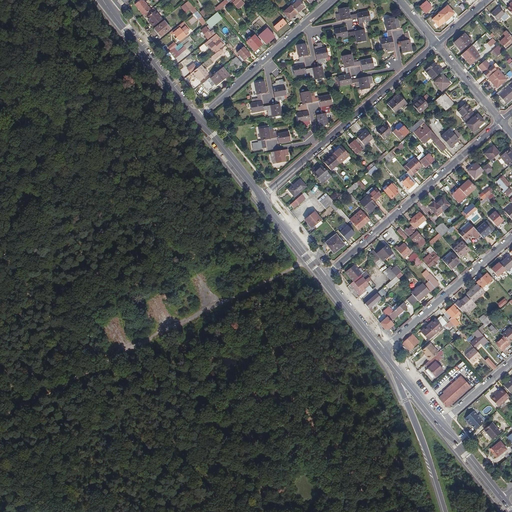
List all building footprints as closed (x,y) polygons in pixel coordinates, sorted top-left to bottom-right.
[(140,0),(135,4),(144,15),(145,14),(150,10),(142,0),(140,0)] [(224,0),(215,8),(218,12),(229,2),(227,0),(224,0)] [(237,10),(244,4),(240,0),(234,0),(231,3),(237,10)] [(298,0),(292,5),(298,12),(305,6),(298,0)] [(426,13),(433,7),(427,0),(420,6),(426,13)] [(190,9),(193,7),(188,1),(181,7),(186,12),(190,9)] [(292,5),(284,12),(290,19),(298,12),(292,5)] [(351,18),(350,15),(348,6),(339,8),(340,13),(341,16),(337,17),(338,21),(351,18)] [(445,21),(454,13),(447,6),(439,13),(445,21)] [(499,7),(491,13),(497,21),(505,14),(499,7)] [(150,23),(153,26),(162,19),(154,8),(146,15),(150,20),(151,22),(150,23)] [(199,22),(203,18),(202,17),(197,10),(194,13),(198,19),(198,20),(199,22)] [(369,11),(354,14),(354,18),(358,17),(359,22),(363,21),(371,20),(369,11)] [(223,18),(218,12),(210,18),(215,24),(223,18)] [(387,33),(391,32),(390,29),(396,28),(393,16),(384,18),(387,33)] [(215,24),(210,18),(206,22),(207,22),(211,28),(215,24)] [(287,22),(283,18),(274,26),(278,30),(287,22)] [(171,29),(164,21),(155,29),(161,36),(171,29)] [(182,22),(172,30),(177,37),(175,38),(177,42),(187,34),(186,32),(188,30),(182,22)] [(366,40),(363,25),(360,26),(360,30),(355,31),(356,35),(357,42),(366,40)] [(216,33),(213,30),(210,32),(206,27),(201,31),(209,40),(213,36),(214,35),(216,33)] [(337,38),(352,35),(351,31),(348,32),(347,27),(335,29),(337,38)] [(267,44),(275,37),(268,29),(260,35),(267,44)] [(511,41),(511,37),(506,31),(503,33),(506,36),(500,42),(505,47),(511,41)] [(472,41),(465,33),(454,42),(458,47),(459,46),(462,49),(472,41)] [(494,40),(489,34),(480,43),(481,45),(484,43),(487,46),(494,40)] [(214,35),(213,36),(216,39),(213,42),(218,48),(222,45),(214,35)] [(262,44),(255,35),(247,42),(255,50),(262,44)] [(412,50),(409,35),(405,36),(406,39),(400,40),(403,52),(412,50)] [(216,39),(213,36),(209,40),(204,44),(207,47),(209,45),(214,51),(218,48),(213,42),(216,39)] [(394,49),(392,36),(388,37),(380,39),(382,48),(386,47),(390,46),(390,50),(394,49)] [(493,49),(499,44),(496,41),(489,47),(492,50),(493,49)] [(297,45),(300,60),(304,60),(303,56),(309,55),(307,43),(297,45)] [(499,44),(493,49),(498,55),(504,50),(499,44)] [(317,59),(324,57),(329,56),(327,48),(323,48),(319,49),(318,45),(315,46),(317,59)] [(479,56),(471,46),(462,54),(471,64),(479,56)] [(250,54),(244,47),(238,52),(244,60),(250,54)] [(170,52),(175,58),(180,54),(175,48),(170,52)] [(170,52),(166,55),(170,60),(175,58),(170,52)] [(349,65),(354,64),(353,60),(352,53),(343,54),(346,69),(349,69),(349,65)] [(238,66),(243,63),(236,56),(232,59),(238,66)] [(357,60),(358,63),(361,62),(362,68),(374,66),(372,57),(357,60)] [(483,73),(487,78),(488,77),(498,69),(499,68),(495,63),(491,67),(485,60),(478,66),(484,73),(483,73)] [(325,78),(322,61),(318,62),(319,66),(313,67),(314,74),(315,80),(325,78)] [(433,79),(442,71),(434,62),(425,70),(433,79)] [(295,75),(310,72),(310,67),(306,68),(305,63),(298,64),(293,65),(295,75)] [(200,66),(189,74),(194,80),(197,77),(200,81),(208,75),(200,66)] [(223,67),(201,84),(207,92),(229,75),(223,67)] [(498,69),(488,77),(496,86),(500,82),(502,84),(507,79),(498,69)] [(351,78),(350,73),(346,73),(338,75),(340,84),(355,81),(355,77),(351,78)] [(450,83),(442,73),(434,81),(442,90),(450,83)] [(371,74),(358,76),(359,80),(361,89),(370,87),(369,82),(368,78),(372,78),(371,74)] [(280,85),(277,85),(276,82),(273,83),(275,96),(281,94),(287,93),(285,84),(284,84),(283,79),(279,80),(280,85)] [(255,82),(258,97),(262,96),(261,93),(267,91),(265,80),(255,82)] [(508,83),(498,92),(507,102),(511,98),(511,88),(510,86),(508,83)] [(202,86),(198,88),(202,96),(206,94),(202,86)] [(312,101),(311,95),(310,89),(300,91),(303,107),(307,106),(306,102),(312,101)] [(449,94),(446,91),(438,99),(447,110),(454,104),(447,96),(449,94)] [(388,103),(395,111),(402,105),(404,107),(408,103),(399,93),(394,97),(388,103)] [(320,100),(321,105),(327,104),(328,108),(325,108),(321,109),(322,112),(316,114),(319,126),(328,124),(326,112),(330,112),(329,108),(332,107),(331,103),(333,103),(331,94),(315,97),(316,100),(320,100)] [(429,104),(430,106),(432,103),(425,96),(423,98),(429,104)] [(419,112),(429,104),(423,98),(422,97),(413,105),(419,112)] [(283,114),(280,99),(276,99),(277,103),(271,104),(272,111),(273,116),(283,114)] [(253,112),(268,109),(268,105),(264,106),(263,100),(253,102),(251,102),(253,112)] [(466,121),(474,113),(472,111),(473,110),(467,103),(458,110),(464,118),(463,119),(466,121)] [(308,109),(301,111),(296,112),(298,121),(302,120),(306,119),(306,123),(310,122),(308,109)] [(484,121),(478,114),(467,124),(473,131),(484,121)] [(408,127),(413,132),(424,122),(421,118),(413,125),(412,124),(408,127)] [(440,136),(446,130),(439,122),(433,128),(440,136)] [(446,148),(425,123),(414,132),(423,142),(431,135),(437,141),(435,142),(442,151),(443,150),(447,154),(450,152),(446,148)] [(393,132),(386,124),(377,132),(384,139),(393,132)] [(264,139),(270,138),(269,131),(268,126),(259,128),(261,143),(258,144),(258,142),(252,143),(253,149),(266,146),(264,139)] [(394,133),(400,140),(408,132),(403,126),(394,133)] [(454,143),(459,139),(458,138),(453,132),(450,129),(450,128),(441,136),(451,148),(455,145),(454,143)] [(273,134),(274,137),(277,136),(279,142),(290,139),(288,130),(273,134)] [(366,130),(358,138),(364,145),(372,138),(366,130)] [(358,153),(366,147),(364,145),(358,138),(350,144),(358,153)] [(401,142),(390,151),(392,153),(398,147),(400,150),(405,146),(404,144),(401,142)] [(491,160),(500,152),(493,145),(484,153),(491,160)] [(340,162),(340,163),(350,155),(342,146),(333,154),(334,155),(340,162)] [(288,154),(287,148),(272,151),(274,162),(276,162),(277,162),(286,161),(285,154),(288,154)] [(509,166),(511,163),(511,150),(510,148),(500,156),(500,157),(506,163),(509,166)] [(385,156),(389,152),(387,149),(376,159),(377,160),(379,162),(385,156)] [(389,152),(385,156),(388,160),(394,155),(392,153),(390,151),(389,152)] [(434,159),(429,153),(422,159),(427,165),(434,159)] [(332,169),(340,162),(334,155),(325,162),(332,169)] [(411,175),(422,165),(416,158),(404,167),(408,171),(411,175)] [(365,168),(368,171),(375,165),(379,162),(377,160),(375,162),(374,161),(365,168)] [(482,168),(477,162),(469,169),(476,177),(484,170),(482,168)] [(482,168),(484,170),(486,173),(492,168),(488,163),(482,168)] [(323,182),(331,175),(322,164),(314,172),(323,182)] [(375,165),(368,171),(370,174),(378,168),(375,165)] [(407,189),(417,181),(411,175),(408,171),(400,178),(403,181),(401,182),(407,189)] [(503,192),(509,188),(507,186),(510,183),(502,175),(499,177),(500,178),(497,181),(504,189),(502,191),(503,192)] [(306,184),(300,178),(288,188),(294,194),(306,184)] [(359,185),(363,189),(366,186),(359,179),(356,181),(356,182),(359,185)] [(468,180),(459,188),(466,196),(475,188),(468,180)] [(359,185),(356,182),(345,191),(348,194),(351,192),(359,185)] [(394,182),(392,184),(385,190),(392,198),(399,191),(394,186),(396,185),(394,182)] [(314,192),(318,186),(314,183),(310,190),(313,192),(313,191),(314,192)] [(365,193),(367,195),(374,189),(372,186),(365,193)] [(367,195),(368,195),(373,201),(381,194),(375,187),(374,189),(367,195)] [(511,191),(511,190),(509,187),(503,192),(507,196),(511,191)] [(466,196),(459,188),(452,194),(459,202),(466,196)] [(301,193),(289,202),(292,206),(297,202),(298,203),(305,198),(304,197),(307,195),(304,190),(301,193)] [(321,200),(328,194),(326,192),(318,199),(320,201),(321,200)] [(357,200),(351,192),(348,194),(350,197),(355,202),(357,200)] [(330,204),(334,201),(328,194),(321,200),(327,207),(330,204)] [(367,211),(376,204),(373,201),(368,195),(360,202),(367,211)] [(438,215),(450,204),(443,197),(436,204),(434,202),(429,206),(438,215)] [(330,204),(336,211),(337,210),(340,208),(334,201),(330,204)] [(463,211),(466,214),(475,206),(472,203),(468,207),(466,209),(463,211)] [(466,214),(464,216),(466,219),(478,209),(475,206),(466,214)] [(347,222),(350,219),(340,208),(337,210),(347,222)] [(358,229),(370,219),(361,209),(350,219),(358,229)] [(313,224),(316,227),(322,222),(320,219),(321,218),(314,210),(305,218),(311,226),(313,224)] [(503,221),(495,211),(489,217),(497,226),(503,221)] [(413,220),(410,223),(412,225),(415,228),(425,219),(419,212),(412,219),(413,220)] [(459,220),(453,226),(455,229),(461,223),(459,220)] [(443,222),(435,228),(439,233),(441,236),(448,230),(449,229),(443,222)] [(485,222),(476,230),(481,235),(483,238),(492,230),(485,222)] [(345,223),(336,230),(345,241),(354,234),(345,223)] [(476,230),(471,224),(463,231),(461,230),(458,233),(465,241),(470,237),(473,235),(474,235),(477,238),(481,235),(476,230)] [(415,228),(412,225),(405,232),(406,232),(416,244),(419,248),(427,242),(421,235),(415,228)] [(441,236),(439,233),(427,243),(430,246),(441,236)] [(344,244),(336,234),(325,242),(334,252),(344,244)] [(462,242),(453,249),(460,258),(469,250),(462,242)] [(412,251),(405,243),(397,249),(404,257),(412,251)] [(377,253),(380,257),(383,261),(392,253),(386,245),(385,247),(383,244),(377,249),(380,251),(377,253)] [(430,246),(426,249),(430,254),(430,253),(423,259),(430,266),(433,263),(434,265),(436,263),(435,261),(438,258),(435,254),(436,253),(430,246)] [(375,251),(373,249),(369,253),(376,261),(380,257),(377,253),(375,251)] [(418,255),(416,253),(408,260),(410,262),(418,255)] [(453,253),(443,261),(451,270),(460,262),(453,253)] [(506,269),(510,274),(511,271),(511,259),(508,256),(500,263),(506,269)] [(500,263),(500,262),(492,269),(498,276),(506,269),(500,263)] [(353,280),(362,273),(354,265),(346,272),(353,280)] [(392,271),(396,275),(402,271),(396,265),(391,269),(392,271)] [(387,275),(392,271),(391,269),(388,266),(383,271),(387,275)] [(436,269),(433,272),(440,281),(444,278),(436,269)] [(353,280),(350,283),(360,295),(366,290),(369,292),(373,289),(369,284),(367,282),(369,280),(368,279),(371,276),(366,270),(362,273),(353,280)] [(391,280),(396,275),(392,271),(387,275),(391,280)] [(487,273),(477,282),(481,287),(492,278),(487,273)] [(398,278),(396,275),(391,280),(387,284),(389,286),(398,278)] [(434,277),(431,275),(427,278),(430,281),(425,285),(431,291),(439,283),(434,277)] [(481,287),(477,282),(465,292),(467,294),(472,300),(484,290),(481,287)] [(430,291),(423,283),(412,293),(412,294),(417,299),(419,301),(430,291)] [(377,292),(365,303),(371,311),(372,310),(370,307),(381,297),(377,292)] [(417,299),(412,294),(408,298),(412,303),(417,299)] [(459,300),(455,303),(458,306),(462,311),(465,308),(466,309),(468,307),(470,310),(476,304),(472,300),(467,294),(460,301),(459,300)] [(407,307),(403,302),(394,310),(387,316),(390,320),(393,318),(407,307)] [(444,308),(442,310),(445,314),(451,320),(454,325),(456,327),(459,324),(455,319),(461,313),(456,307),(454,304),(447,310),(444,308)] [(382,311),(386,316),(387,316),(394,310),(389,305),(382,311)] [(443,327),(451,320),(445,314),(442,317),(441,316),(436,320),(442,328),(443,327)] [(470,324),(472,322),(466,315),(463,317),(470,324)] [(386,316),(380,322),(384,328),(388,328),(393,323),(390,320),(387,316),(386,316)] [(491,321),(489,319),(484,324),(478,329),(483,334),(486,331),(483,328),(492,321),(491,321)] [(430,338),(442,328),(436,320),(423,330),(430,338)] [(451,320),(443,327),(447,331),(454,325),(451,320)] [(511,326),(503,334),(504,336),(510,342),(511,340),(511,326)] [(483,334),(478,329),(474,332),(478,336),(471,342),(476,347),(481,343),(483,345),(488,340),(483,334)] [(422,332),(429,339),(430,338),(423,330),(422,332)] [(404,342),(410,349),(419,342),(413,335),(404,342)] [(510,342),(504,336),(497,343),(503,350),(511,343),(510,342)] [(430,360),(437,354),(439,352),(431,343),(423,350),(425,353),(427,355),(427,356),(430,360)] [(481,355),(475,348),(466,356),(472,363),(481,355)] [(430,360),(425,364),(435,375),(439,372),(440,374),(444,370),(438,363),(442,359),(437,354),(430,360)] [(494,369),(497,367),(489,358),(486,361),(494,369)] [(462,368),(470,375),(472,372),(465,365),(462,368)] [(444,393),(440,397),(447,405),(448,406),(470,386),(461,376),(443,392),(444,393)] [(511,376),(503,385),(510,393),(511,391),(511,376)] [(498,407),(509,397),(502,389),(496,394),(491,399),(498,407)] [(482,412),(486,415),(492,409),(488,405),(482,412)] [(475,431),(483,423),(472,411),(463,419),(475,431)] [(492,439),(494,436),(500,432),(492,423),(483,429),(492,439)] [(494,436),(496,439),(502,434),(507,430),(504,427),(500,432),(494,436)] [(505,450),(498,442),(492,447),(498,455),(505,450)]
